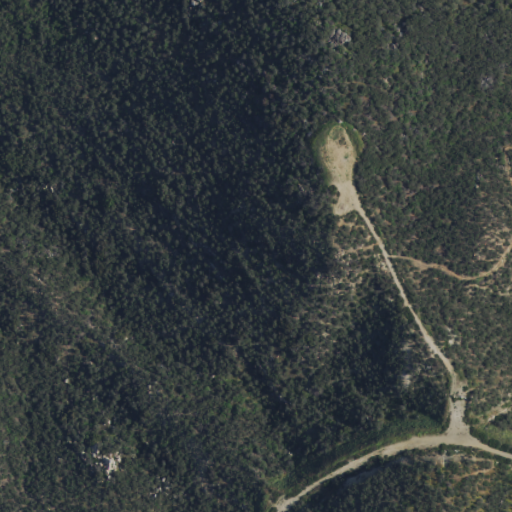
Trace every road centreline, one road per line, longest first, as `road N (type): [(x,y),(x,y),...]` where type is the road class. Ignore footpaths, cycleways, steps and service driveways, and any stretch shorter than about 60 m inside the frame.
road 1 (track): [(337,156),(415,322),(457,384),(454,444)]
road 2 (track): [(281,511),(351,466),(400,448),(436,442),(511,459)]
